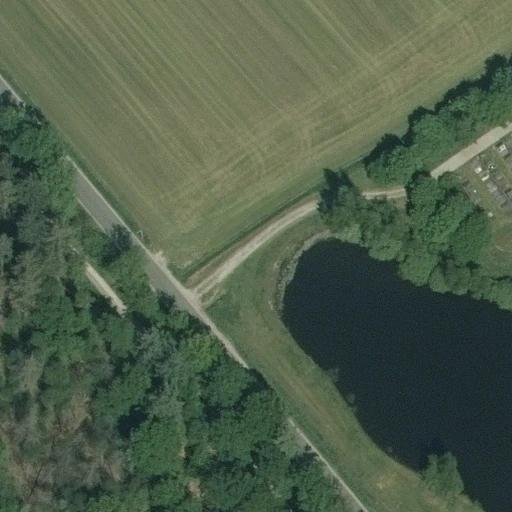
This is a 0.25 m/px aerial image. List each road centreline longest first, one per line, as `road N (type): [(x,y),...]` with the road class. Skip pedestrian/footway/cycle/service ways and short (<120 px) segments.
road 1 (unclassified): [(0,97),(353,511)]
road 2 (track): [(0,365),(139,264)]
